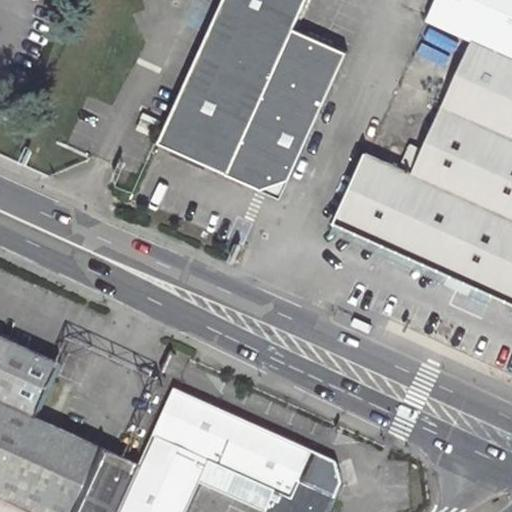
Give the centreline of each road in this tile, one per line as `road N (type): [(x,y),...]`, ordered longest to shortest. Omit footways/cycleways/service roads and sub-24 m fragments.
road 1 (primary): [(0,229),(511,467)]
road 2 (primary): [(511,421),(0,193)]
